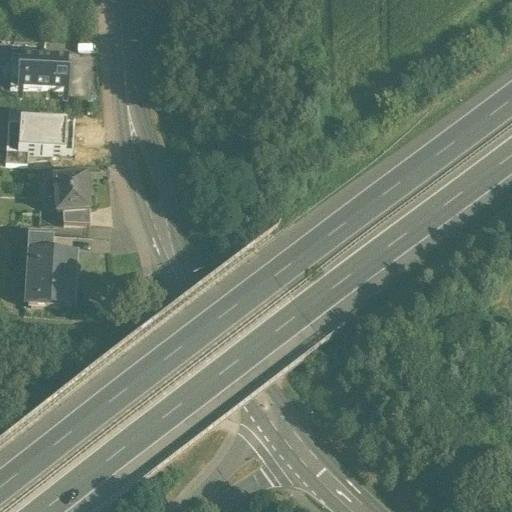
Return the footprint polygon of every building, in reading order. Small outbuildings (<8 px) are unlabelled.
[(11,60),(9,93),(19,93),(21,61),(11,60)] [(67,64),(21,61),(19,93),(65,96),(67,64)] [(8,125),(32,127),(33,115),(9,114),(8,125)] [(27,157),(71,160),(74,130),(32,127),(8,125),(6,155),(27,157)] [(27,170),(27,157),(6,155),(5,168),(27,170)] [(86,184),(54,187),(56,221),(62,220),(88,218),(86,187),(86,184)] [(88,218),(62,220),(63,231),(89,233),(88,218)] [(53,243),(28,241),(27,257),(52,258),(53,243)] [(52,258),(27,257),(27,258),(37,259),(35,282),(29,282),(28,312),(70,314),(74,260),(52,258)]
